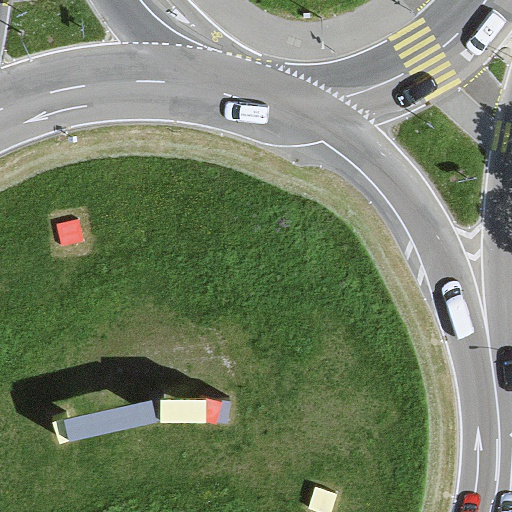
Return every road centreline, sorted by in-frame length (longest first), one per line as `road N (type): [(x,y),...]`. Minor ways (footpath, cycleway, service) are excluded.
road 1 (primary): [(481,511),(469,351),(430,231),(379,165),(301,119)]
road 2 (secondary): [(511,385),(501,271),(511,134)]
road 3 (secondary): [(500,0),(424,63),(301,119)]
road 4 (primary): [(205,89),(115,82),(0,111)]
road 5 (primary): [(205,89),(144,33),(122,0)]
